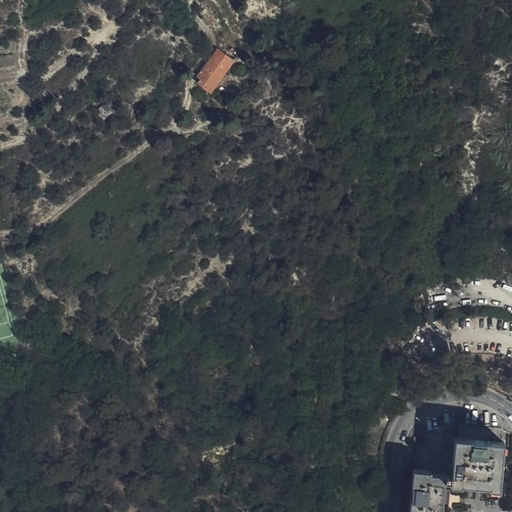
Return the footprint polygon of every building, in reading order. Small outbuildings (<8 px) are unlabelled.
[(210,92),(235,58),(219,47),(197,75),(201,78),(199,82),(210,92)] [(243,79),(252,67),(245,62),(236,73),(243,79)] [(243,79),(247,83),(250,85),(259,73),(252,67),(243,79)] [(175,94),(167,88),(162,94),(170,100),(175,94)] [(234,116),(230,110),(222,116),(222,118),(225,121),(234,116)] [(455,432),(418,429),(414,460),(408,511),(442,511),(446,481),(451,481),(451,484),(460,485),(461,484),(489,486),(489,489),(499,489),(503,443),(499,442),(500,428),(456,424),(455,432)]
